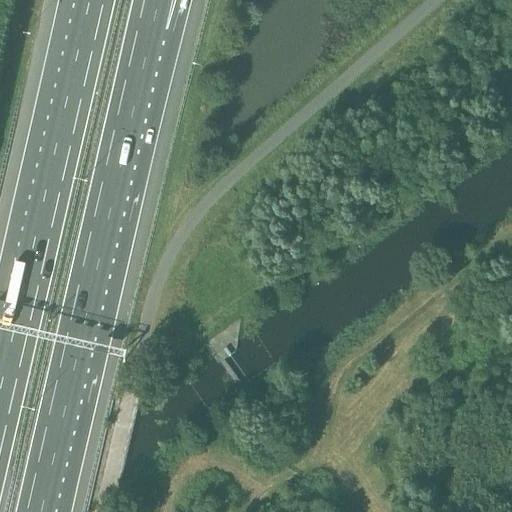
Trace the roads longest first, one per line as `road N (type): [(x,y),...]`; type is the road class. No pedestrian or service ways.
road 1 (motorway): [(41,511),(151,31)]
road 2 (track): [(511,245),(343,382),(318,460),(254,511)]
road 3 (motorway): [(56,144),(0,388)]
road 4 (motorway): [(96,0),(56,144)]
road 5 (motorway): [(68,0),(56,144)]
road 6 (track): [(135,377),(252,296)]
